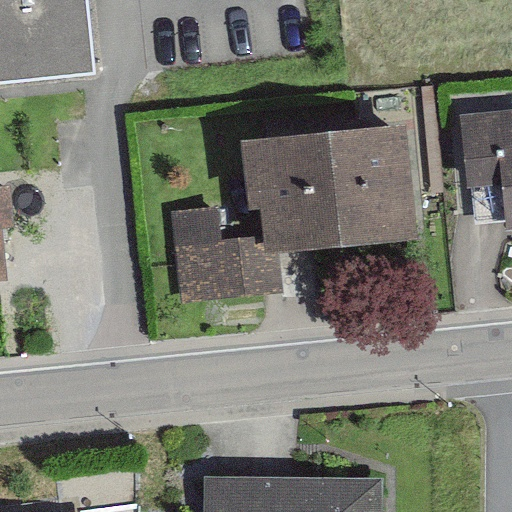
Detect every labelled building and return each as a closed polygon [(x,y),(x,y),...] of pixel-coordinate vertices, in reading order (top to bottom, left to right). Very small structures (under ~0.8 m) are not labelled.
[(0,0),(0,80),(100,70),(91,0),(0,0)] [(511,113),(472,117),(482,221),(511,218),(511,113)] [(426,121),(267,137),(274,213),(294,211),(298,250),(437,236),(426,121)] [(14,180),(0,180),(0,288),(24,286),(14,180)] [(233,209),(175,214),(184,310),(293,299),(287,239),(236,244),(233,209)] [(388,511),(390,477),(202,468),(199,511),(388,511)] [(63,511),(157,511),(158,503),(63,511)]
